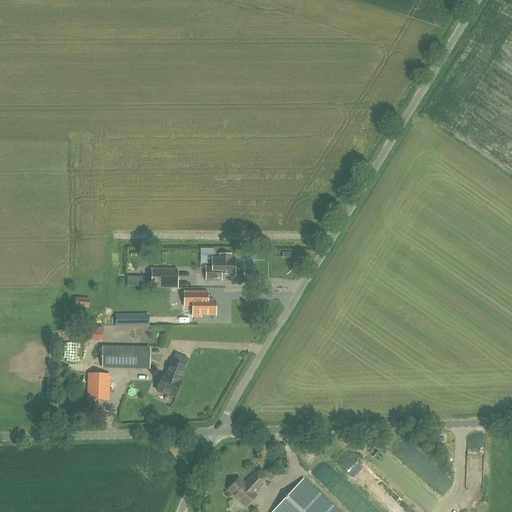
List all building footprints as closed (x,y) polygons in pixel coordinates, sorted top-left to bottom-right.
[(230,255),(219,255),(219,259),(212,259),(212,268),(206,268),(206,280),(220,280),(220,276),(234,276),(234,259),(230,259),(230,255)] [(178,268),(151,268),(151,288),(178,288),(178,268)] [(127,287),(140,287),(140,277),(127,277),(127,287)] [(202,292),(201,292),(196,292),(184,292),(184,306),(193,306),(193,317),(200,317),(200,315),(215,315),(215,301),(207,301),(207,300),(207,293),(207,292),(206,292),(202,292)] [(76,298),(75,305),(88,307),(89,300),(76,298)] [(116,315),(116,327),(139,327),(139,315),(116,315)] [(102,367),(139,368),(149,368),(149,362),(149,348),(139,348),(103,347),(102,367)] [(171,361),(164,376),(163,376),(157,391),(174,398),(180,383),(186,367),(171,361)] [(108,400),(109,375),(89,374),(88,399),(108,400)] [(485,471),(485,436),(467,436),(467,471),(485,471)] [(254,494),(263,484),(254,476),(245,485),(238,479),(228,490),(246,507),(256,496),(254,494)] [(335,497),(348,485),(340,477),(327,489),(335,497)] [(338,511),(303,480),(273,511),(338,511)]
